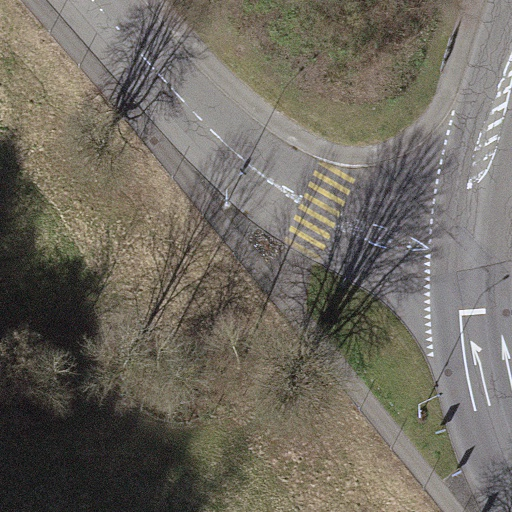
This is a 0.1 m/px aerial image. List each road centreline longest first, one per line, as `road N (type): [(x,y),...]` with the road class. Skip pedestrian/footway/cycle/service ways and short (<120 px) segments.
road 1 (residential): [(97,0),(199,116),(277,186),(376,235),(471,248)]
road 2 (residential): [(471,248),(479,344),(511,468)]
road 3 (residential): [(511,67),(484,163),(471,248)]
